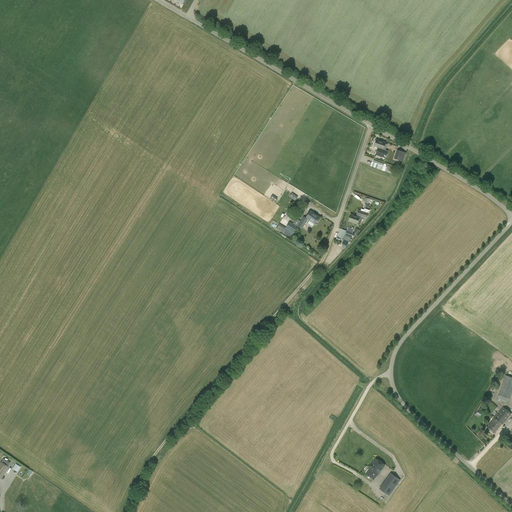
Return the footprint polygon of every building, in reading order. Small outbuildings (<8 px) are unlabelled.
[(378,148),(375,155),(385,158),(388,151),(383,150),(385,143),(376,140),(374,147),(378,148)] [(403,162),(406,153),(397,150),(394,159),(403,162)] [(370,166),(384,171),(387,165),(373,159),(370,166)] [(358,215),(357,217),(351,215),(348,221),(357,224),(360,225),(362,219),(366,221),(370,210),(364,208),(363,211),(358,210),(356,214),(358,215)] [(297,226),(297,227),(301,229),(302,228),(308,220),(309,221),(314,224),(315,225),(320,217),(310,211),(308,215),(306,218),(303,216),(300,221),(297,226)] [(289,222),(286,227),(285,229),(278,225),(276,229),(290,238),(297,227),(297,226),(293,224),(290,221),(289,222)] [(342,243),(341,243),(347,246),(348,244),(349,244),(350,242),(349,241),(350,237),(353,238),(354,234),(346,231),(342,243)] [(511,377),(505,375),(496,400),(507,404),(509,399),(510,399),(511,391),(511,377)] [(511,415),(502,408),(494,417),(495,418),(487,427),(494,433),(502,424),(503,424),(511,415)] [(369,468),(365,474),(373,480),(377,474),(378,474),(384,466),(375,459),(369,468)] [(9,467),(8,466),(1,462),(0,463),(0,479),(1,479),(9,467)] [(389,476),(379,489),(387,495),(397,481),(389,476)]
